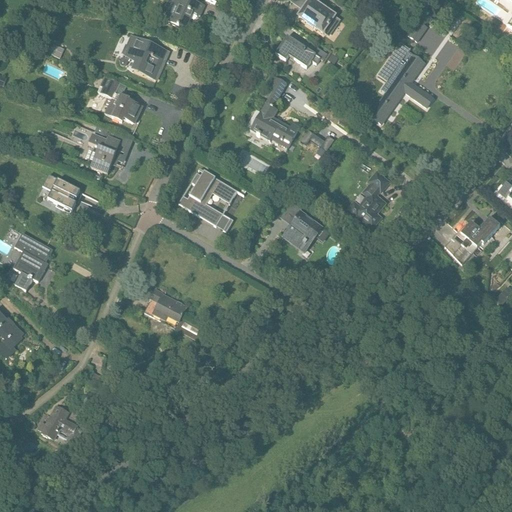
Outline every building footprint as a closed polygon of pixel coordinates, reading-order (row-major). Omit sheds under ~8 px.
[(205,7),(188,0),(172,0),(171,5),(178,9),(170,25),(175,27),(185,32),(192,15),(200,18),(205,7)] [(313,3),(315,0),(294,0),(293,1),(294,1),(295,0),(306,8),(299,18),(308,25),(307,26),(313,31),(314,29),(323,36),(328,28),(329,29),(330,26),(335,18),(327,13),(328,12),(322,8),(320,10),(318,8),(319,7),(313,3)] [(417,44),(427,30),(416,23),(407,37),(417,44)] [(158,82),(169,54),(130,38),(122,55),(134,65),(131,71),(158,82)] [(320,61),(287,39),(275,57),(286,64),(289,59),(307,71),(311,64),(316,67),(320,61)] [(48,54),(61,60),(65,50),(52,44),(48,54)] [(324,61),(328,55),(318,49),(315,55),(324,61)] [(433,101),(411,86),(425,66),(407,53),(390,77),(394,81),(367,119),(374,123),(381,128),(405,95),(426,110),(433,101)] [(278,99),(286,85),(273,78),(265,92),(278,99)] [(111,102),(119,86),(103,79),(98,90),(101,91),(98,96),(111,102)] [(133,125),(141,109),(128,103),(129,101),(120,97),(114,108),(116,109),(111,119),(122,124),(123,121),(133,125)] [(273,119),(276,112),(266,106),(262,114),(260,114),(250,132),(257,136),(256,137),(260,139),(261,138),(271,143),(272,140),(289,149),(300,129),(292,125),(290,128),(273,119)] [(120,173),(132,143),(95,129),(89,144),(95,147),(98,151),(90,170),(108,177),(111,169),(120,173)] [(327,143),(317,137),(314,143),(323,151),(327,143)] [(228,208),(236,193),(198,171),(177,209),(222,235),(228,223),(205,210),(211,198),(228,208)] [(380,195),(389,185),(377,175),(368,184),(371,186),(363,195),(367,198),(358,208),(356,207),(353,206),(351,207),(349,210),(349,213),(350,216),(356,221),(358,219),(372,231),(380,220),(375,216),(379,212),(385,206),(376,198),(379,194),(380,195)] [(49,177),(43,190),(53,194),(49,202),(73,214),(78,206),(75,205),(82,193),(49,177)] [(511,187),(508,184),(498,195),(511,208),(511,207),(511,187)] [(323,231),(302,215),(308,206),(296,197),(291,204),(292,205),(282,218),(295,227),(293,230),(290,230),(284,239),(300,251),(304,245),(308,248),(315,239),(316,240),(323,231)] [(499,229),(489,221),(488,220),(479,232),(471,225),(454,246),(455,246),(467,258),(480,244),(483,246),(499,229)] [(0,249),(8,253),(12,244),(0,238),(0,249)] [(52,252),(47,249),(33,241),(27,251),(17,245),(5,266),(21,275),(14,287),(26,293),(32,281),(38,285),(45,272),(47,268),(45,266),(52,252)] [(507,289),(494,302),(499,306),(506,299),(509,302),(511,299),(511,291),(509,289),(509,290),(507,289)] [(197,341),(203,329),(182,318),(187,309),(162,296),(162,295),(156,292),(144,314),(197,341)] [(10,326),(0,316),(0,338),(5,343),(0,347),(0,356),(5,362),(16,352),(13,349),(22,340),(18,335),(21,332),(12,323),(10,326)] [(208,329),(212,321),(203,317),(199,324),(208,329)] [(113,363),(107,370),(111,373),(117,367),(114,363),(113,363)] [(63,412),(56,408),(46,427),(42,425),(38,432),(42,434),(41,436),(53,443),(57,436),(68,442),(63,450),(70,453),(82,430),(78,428),(66,421),(70,414),(64,411),(63,412)]
